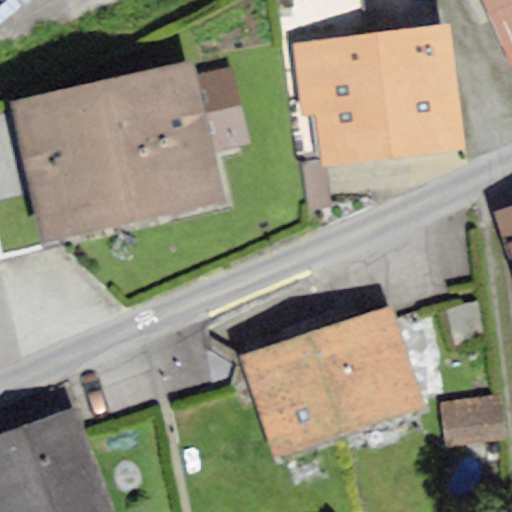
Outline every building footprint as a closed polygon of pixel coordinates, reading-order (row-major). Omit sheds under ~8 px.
[(433,45),(363,54),(356,0),(289,0),(295,37),(324,33),(340,158),(370,154),(368,141),(443,130),(433,45)] [(511,0),(493,0),(511,41),(511,0)] [(38,119),(61,216),(197,185),(175,87),(38,119)] [(387,322),(362,330),(357,315),(329,324),(334,339),(288,354),(285,343),(261,351),(264,362),(255,365),(260,380),(267,401),(276,398),(293,446),(415,406),(387,322)] [(503,433),(499,399),(447,407),(452,440),(503,433)] [(71,511),(96,503),(67,427),(0,451),(0,511),(71,511)]
